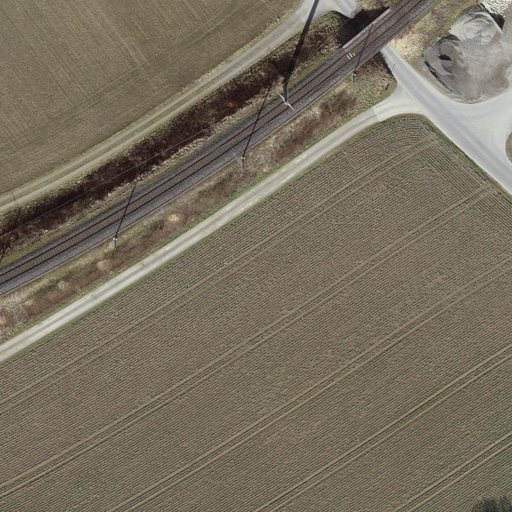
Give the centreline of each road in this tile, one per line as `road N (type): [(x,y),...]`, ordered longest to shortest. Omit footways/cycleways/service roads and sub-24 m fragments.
road 1 (track): [(0,357),(378,111),(423,92)]
road 2 (track): [(333,0),(130,135),(0,202)]
road 3 (unclassified): [(474,144),(338,0)]
